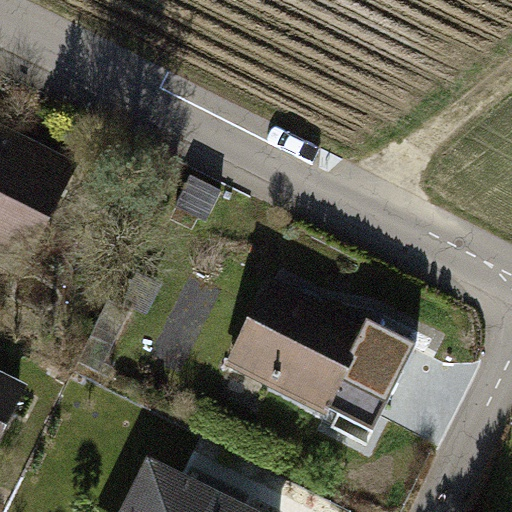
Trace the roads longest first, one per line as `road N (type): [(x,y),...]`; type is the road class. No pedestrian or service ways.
road 1 (residential): [(511,283),(0,27)]
road 2 (track): [(334,195),(511,72)]
road 3 (residential): [(511,367),(440,511)]
